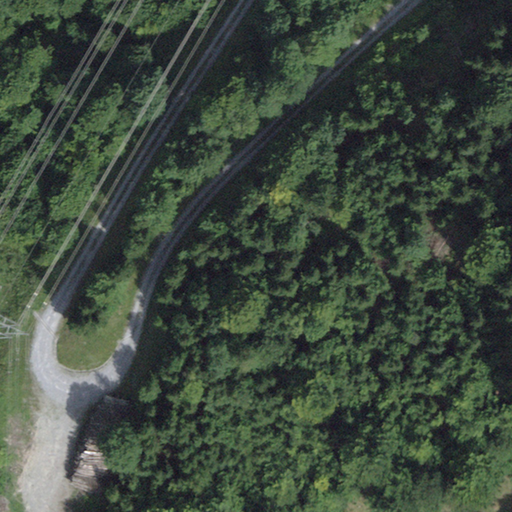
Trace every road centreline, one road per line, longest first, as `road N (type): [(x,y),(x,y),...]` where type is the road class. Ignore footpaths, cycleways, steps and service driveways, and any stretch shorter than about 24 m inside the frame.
road 1 (track): [(242,0),(54,306),(43,335),(45,361),(60,385),(88,392),(110,373),(130,335),(137,296),(169,234),(211,182),(408,0)]
road 2 (track): [(60,385),(44,457),(54,511)]
